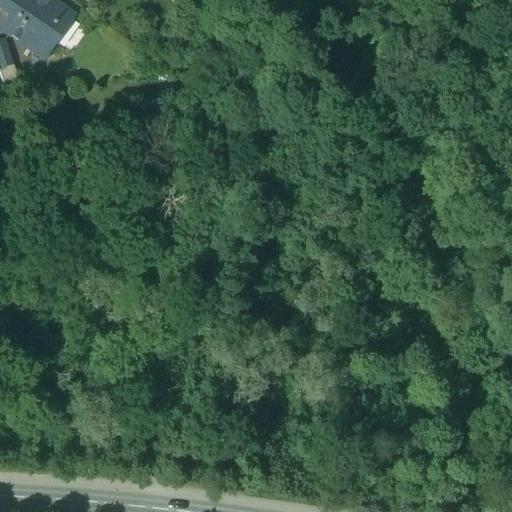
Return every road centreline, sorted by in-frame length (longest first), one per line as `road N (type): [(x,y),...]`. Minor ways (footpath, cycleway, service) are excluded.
road 1 (track): [(511,369),(231,408),(184,429),(162,455),(152,504)]
road 2 (secondary): [(0,495),(204,511)]
